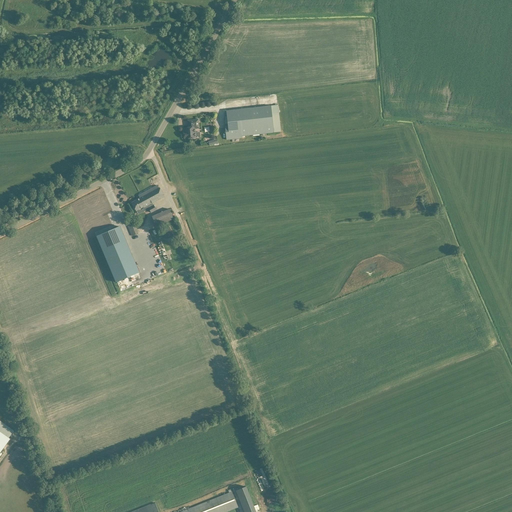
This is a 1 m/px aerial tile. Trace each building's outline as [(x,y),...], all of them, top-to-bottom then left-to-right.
[(228,125),(224,125),(226,140),(232,139),(242,138),(242,136),(274,133),(281,132),(278,105),(271,106),(251,108),(226,111),(228,125)] [(196,138),(200,138),(200,132),(195,133),(194,129),(199,128),(198,120),(188,121),(188,125),(189,125),(189,128),(184,128),(185,133),(183,133),(184,138),(186,138),(186,139),(196,138)] [(152,203),(164,196),(159,188),(157,185),(138,196),(140,198),(132,203),(136,211),(143,207),(144,207),(148,205),(149,208),(151,212),(156,210),(152,203)] [(151,215),(156,226),(174,218),(169,207),(151,215)] [(133,220),(126,223),(132,236),(138,234),(133,220)] [(119,227),(96,236),(116,282),(139,273),(119,227)] [(165,232),(168,239),(173,237),(171,230),(170,227),(164,230),(165,232)] [(0,452),(10,439),(0,432),(0,452)] [(246,487),(235,491),(244,511),(255,511),(256,511),(246,487)] [(131,511),(222,511),(238,506),(232,491),(229,493),(181,511),(158,511),(155,503),(131,511)]
